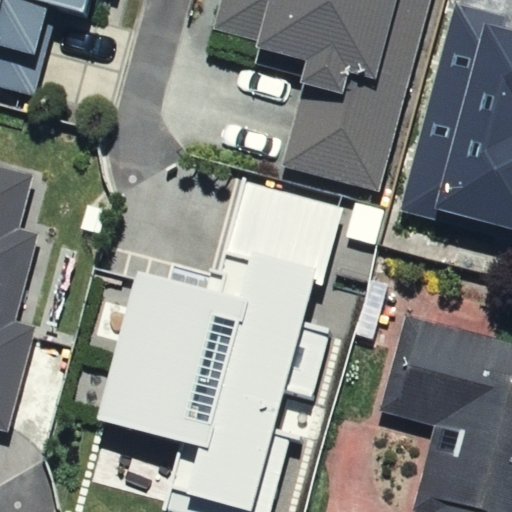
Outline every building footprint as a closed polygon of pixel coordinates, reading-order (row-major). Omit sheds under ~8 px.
[(0,0),(0,82),(30,90),(49,10),(90,19),(94,0),(0,0)] [(404,0),(205,0),(198,33),(270,49),(265,69),(311,79),(306,100),(287,96),(272,164),(363,184),(404,0)] [(19,164),(0,159),(0,387),(19,313),(3,309),(26,217),(7,212),(19,164)] [(205,286),(120,265),(84,411),(158,430),(139,506),(163,511),(255,511),(275,433),(302,440),(332,320),(308,314),(314,287),(325,289),(347,200),(232,172),(205,286)] [(511,511),(511,336),(394,305),(366,411),(417,425),(396,503),(414,508),(413,511),(511,511)]
